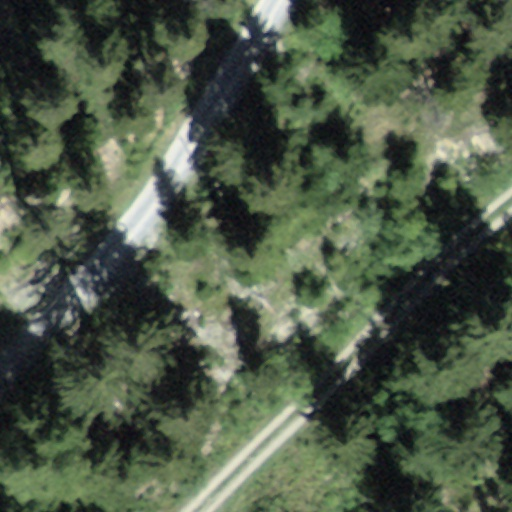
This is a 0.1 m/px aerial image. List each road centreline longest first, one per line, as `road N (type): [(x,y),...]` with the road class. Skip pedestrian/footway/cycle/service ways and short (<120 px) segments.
road 1 (track): [(273,0),(0,380)]
road 2 (track): [(511,205),(199,511)]
